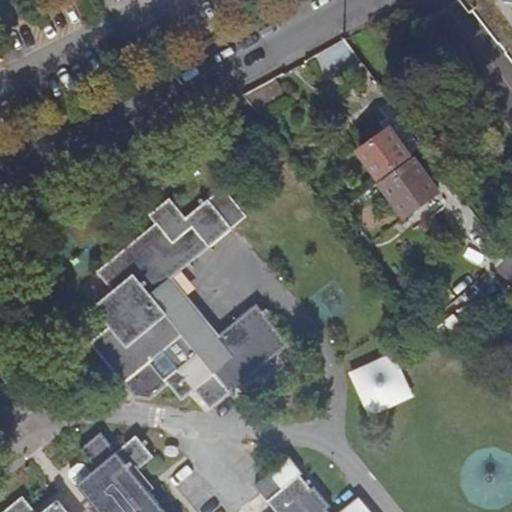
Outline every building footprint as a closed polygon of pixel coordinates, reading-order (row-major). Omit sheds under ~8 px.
[(511,0),(463,0),(511,62),(511,0)] [(241,116),(236,110),(230,115),(229,113),(221,119),(227,127),(241,116)] [(409,157),(389,131),(358,154),(378,180),(409,157)] [(438,196),(415,164),(382,187),(406,219),(438,196)] [(186,220),(171,201),(150,218),(156,224),(98,272),(114,291),(96,306),(98,309),(96,310),(110,327),(91,343),(124,383),(136,397),(155,408),(174,392),(182,403),(195,392),(210,410),(289,344),(256,305),(219,336),(172,279),(232,229),(208,201),(186,220)] [(349,374),(368,415),(411,396),(392,355),(349,374)] [(138,469),(153,457),(136,436),(122,448),(124,449),(119,454),(101,433),(81,450),(100,473),(94,477),(91,474),(77,485),(100,511),(166,511),(150,492),(131,469),(135,467),(138,469)] [(371,511),(359,497),(340,511),(328,511),(327,510),(310,489),(300,477),(303,474),(289,457),(269,473),(255,486),(276,511),(371,511)] [(150,492),(154,488),(138,469),(135,467),(131,469),(150,492)] [(315,486),(310,489),(327,510),(331,506),(315,486)] [(68,511),(58,500),(44,511),(45,511),(34,511),(33,510),(23,497),(4,511),(68,511)]
